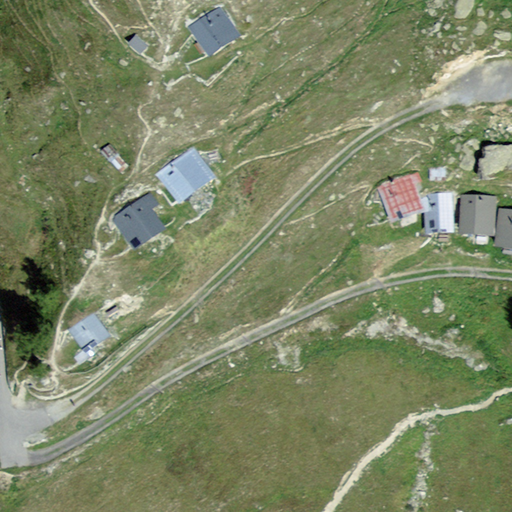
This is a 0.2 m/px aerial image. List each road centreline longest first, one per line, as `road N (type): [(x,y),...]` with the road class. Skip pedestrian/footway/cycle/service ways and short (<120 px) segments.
road 1 (track): [(511,94),(455,98),(375,124),(104,381),(59,411),(5,427)]
road 2 (track): [(5,427),(12,454),(47,452),(194,365),(352,290),(454,272),(511,278)]
